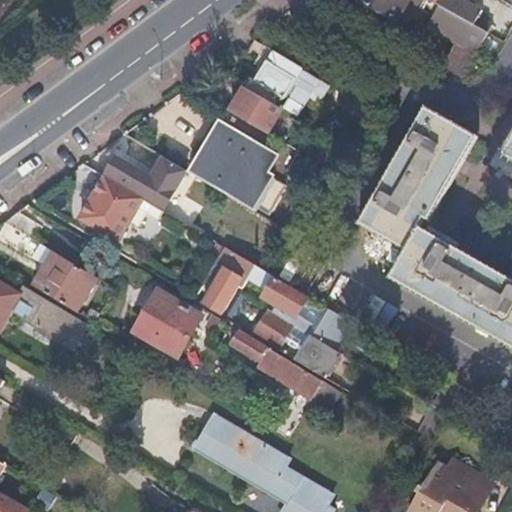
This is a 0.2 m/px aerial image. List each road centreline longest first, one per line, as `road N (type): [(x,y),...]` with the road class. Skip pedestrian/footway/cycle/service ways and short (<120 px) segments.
road 1 (secondary): [(0,181),(74,126),(115,75)]
road 2 (secondary): [(115,75),(0,143)]
road 3 (secondary): [(211,0),(115,75)]
